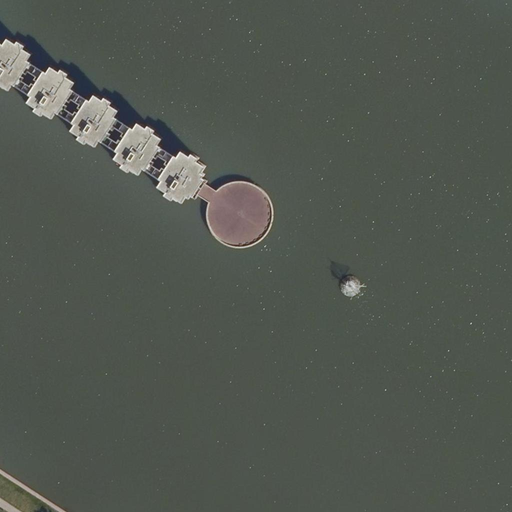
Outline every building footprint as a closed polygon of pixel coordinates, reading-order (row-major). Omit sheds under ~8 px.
[(14,42),(6,37),(1,45),(0,45),(0,85),(8,91),(12,85),(21,72),(27,62),(32,54),(23,48),(26,45),(17,39),(14,42)] [(57,70),(49,65),(44,73),(37,83),(29,96),(25,103),(33,108),(31,111),(41,117),(43,114),(52,120),(56,114),(64,101),(71,90),(76,82),(67,77),(69,73),(60,67),(57,70)] [(101,99),(92,93),(88,101),(81,111),(72,124),(68,131),(76,136),(74,139),(84,145),(86,142),(95,148),(99,141),(107,129),(114,118),(119,110),(111,105),(113,101),(103,95),(101,99)] [(144,126),(136,121),(131,129),(124,139),(116,152),(111,159),(119,164),(117,167),(127,173),(129,171),(138,176),(142,169),(150,157),(157,146),(162,138),(154,132),(156,129),(146,123),(144,126)] [(188,153),(179,148),(174,156),(167,167),(159,180),(155,187),(163,192),(161,195),(171,201),(173,199),(181,204),(185,198),(188,200),(190,197),(194,199),(197,195),(201,189),(204,184),(207,180),(202,177),(205,173),(202,171),(206,165),(197,159),(199,157),(189,151),(188,153)] [(249,183),(242,182),(239,182),(228,184),(222,188),(217,192),(213,197),(210,203),(208,210),(207,217),(209,223),(211,230),(217,238),(222,242),(228,245),(235,247),(242,248),(252,245),(255,244),(261,240),(265,235),(270,227),(272,220),(273,213),(272,207),(269,200),(263,192),(255,186),(249,183)]
